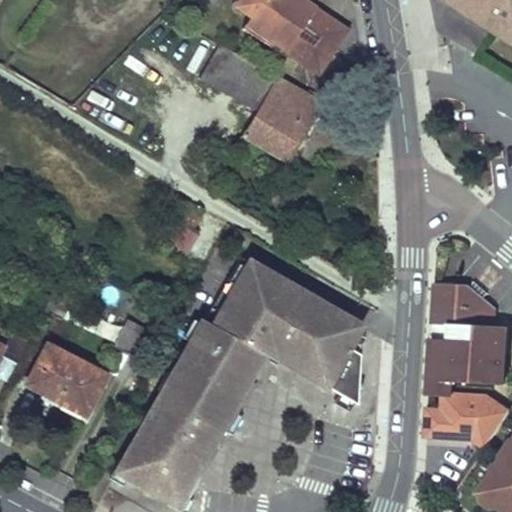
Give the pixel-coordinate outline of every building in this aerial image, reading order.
[(246,0),(250,12),(240,26),(280,54),(283,50),(305,64),(325,60),(339,41),(335,21),(313,6),(303,0),(246,0)] [(511,0),(452,0),(511,38),(511,0)] [(347,30),(335,21),(339,41),(347,30)] [(217,43),(199,78),(255,109),(275,74),(217,43)] [(325,60),(305,64),(317,72),(325,60)] [(287,161),(323,100),(275,74),(255,109),(239,135),(287,161)] [(180,198),(154,238),(182,254),(195,234),(189,230),(200,210),(180,198)] [(49,249),(12,232),(3,252),(39,270),(49,249)] [(242,257),(120,471),(179,505),(266,354),(355,406),(359,353),(347,347),(359,324),(242,257)] [(56,283),(42,308),(60,318),(74,291),(56,283)] [(434,339),(430,395),(444,395),(443,409),(430,408),(428,433),(474,437),(487,446),(510,411),(487,395),(452,393),(453,381),(505,381),(506,341),(494,341),(465,340),(466,326),(495,327),(496,307),(470,284),(437,284),(435,325),(459,326),(458,339),(434,339)] [(126,319),(113,344),(130,353),(143,328),(126,319)] [(466,326),(465,340),(494,341),(495,327),(466,326)] [(49,345),(46,351),(103,380),(105,375),(49,345)] [(46,351),(28,382),(44,391),(85,413),(103,380),(46,351)] [(44,391),(41,396),(82,417),(85,413),(44,391)] [(511,511),(511,449),(482,494),(509,511),(511,511)]
